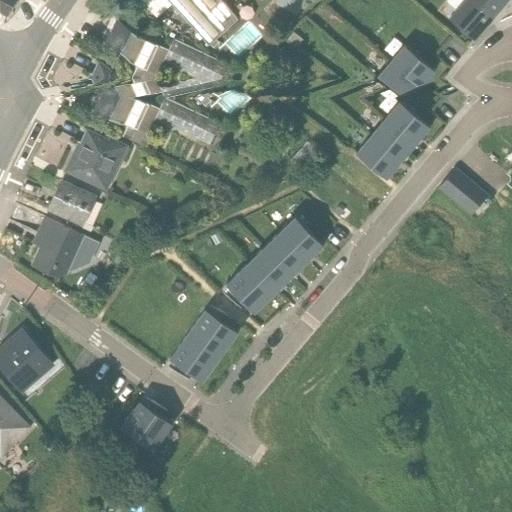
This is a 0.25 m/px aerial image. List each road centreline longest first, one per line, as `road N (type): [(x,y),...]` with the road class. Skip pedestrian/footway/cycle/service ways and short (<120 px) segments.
road 1 (residential): [(511,99),(448,146),(222,427)]
road 2 (residential): [(0,268),(222,427)]
road 3 (tertiary): [(107,0),(36,82),(4,135)]
